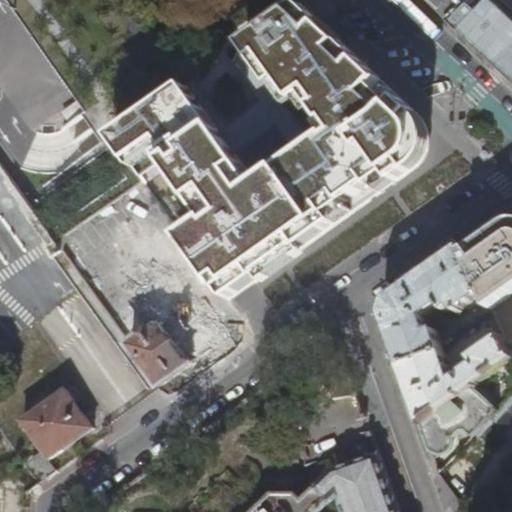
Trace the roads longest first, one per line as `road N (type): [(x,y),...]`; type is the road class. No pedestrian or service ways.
road 1 (residential): [(56,511),(355,293)]
road 2 (residential): [(431,511),(355,293)]
road 3 (residential): [(355,293),(511,181)]
road 4 (secondary): [(385,0),(511,120)]
